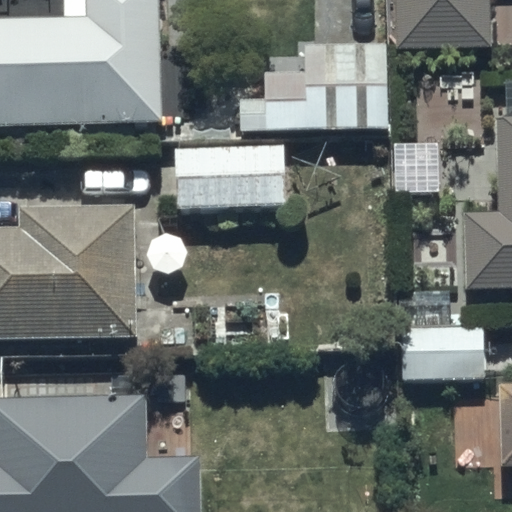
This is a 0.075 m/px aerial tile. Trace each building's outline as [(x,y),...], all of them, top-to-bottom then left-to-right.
[(12,0),(12,12),(0,11),(0,118),(91,117),(88,0),(12,0)] [(479,0),(381,0),(383,61),(481,59),(479,0)] [(205,125),(206,142),(380,139),(378,54),(294,55),(294,84),(251,84),(251,111),(227,111),(227,125),(205,125)] [(454,219),(454,297),(511,297),(511,85),(499,85),(499,126),(485,126),(485,219),(454,219)] [(162,158),(163,219),(275,218),(274,158),(162,158)] [(27,228),(0,227),(0,337),(138,336),(135,201),(27,202),(27,228)] [(390,338),(390,391),(480,390),(480,337),(390,338)] [(0,511),(201,511),(200,458),(146,460),(144,393),(0,396),(0,511)] [(511,394),(486,395),(488,478),(511,478),(511,394)]
